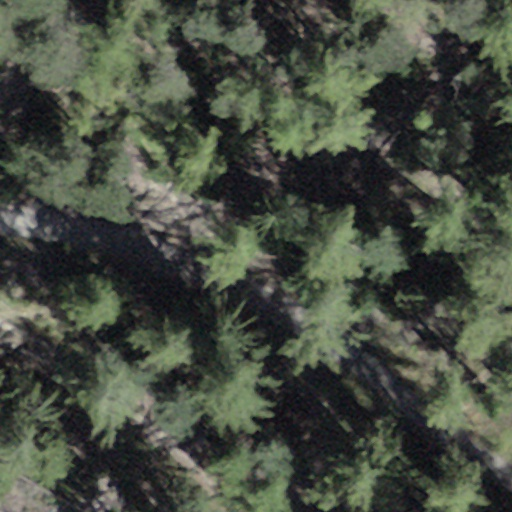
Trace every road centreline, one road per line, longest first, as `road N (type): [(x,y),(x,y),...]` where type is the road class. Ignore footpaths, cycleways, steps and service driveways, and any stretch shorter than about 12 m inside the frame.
road 1 (track): [(511,478),(426,412),(132,255),(0,213)]
road 2 (track): [(246,511),(71,338),(0,317)]
